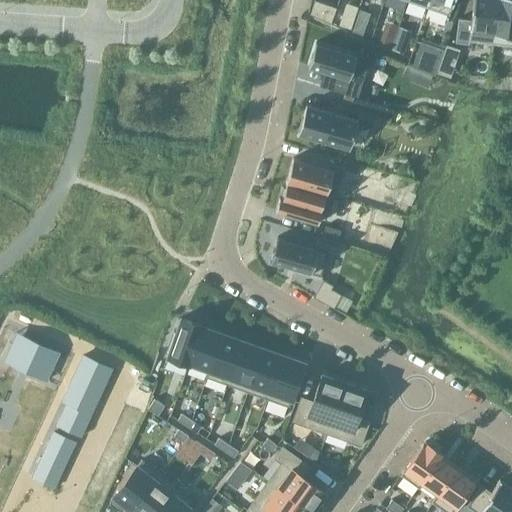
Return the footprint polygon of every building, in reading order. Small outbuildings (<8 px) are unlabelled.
[(428,8),(430,0),(407,0),(407,1),(428,8)] [(449,16),(454,0),(430,0),(428,8),(449,16)] [(469,42),(493,45),(498,0),(473,0),(471,20),(459,19),(455,43),(469,45),(469,42)] [(511,0),(498,0),(493,45),(511,47),(511,0)] [(331,24),(336,9),(314,2),(310,15),(331,24)] [(342,15),(338,27),(351,31),(354,22),(355,20),(342,15)] [(351,31),(351,32),(361,36),(364,26),(354,22),(351,31)] [(398,28),(398,27),(386,23),(379,42),(392,46),(395,37),(398,28)] [(391,49),(390,50),(403,54),(410,32),(398,28),(395,37),(392,46),(391,49)] [(316,42),(308,67),(335,76),(331,90),(344,94),(358,98),(370,59),(316,42)] [(435,77),(436,74),(439,63),(416,55),(412,67),(435,77)] [(439,63),(436,74),(449,78),(454,64),(440,60),(439,63)] [(344,94),(340,107),(376,118),(380,105),(358,98),(344,94)] [(306,105),(298,135),(349,150),(358,120),(306,105)] [(286,185),(333,199),(334,197),(335,197),(343,173),(293,158),(286,183),(287,184),(286,185)] [(359,166),(348,162),(345,170),(357,173),(359,166)] [(333,199),(286,185),(282,199),(280,198),(276,212),(318,223),(322,210),(330,212),(333,199)] [(341,230),(325,226),(323,234),(322,237),(337,242),(341,230)] [(358,229),(353,244),(388,256),(389,256),(391,249),(394,241),(382,237),(358,229)] [(277,237),(270,262),(321,277),(328,252),(277,237)] [(328,251),(331,240),(318,237),(315,247),(328,251)] [(342,295),(332,289),(324,303),(334,309),(342,295)] [(181,318),(167,356),(189,364),(189,363),(202,326),(181,318)] [(206,378),(207,378),(209,370),(222,334),(202,326),(189,363),(209,370),(206,378)] [(40,377),(53,348),(24,334),(11,363),(40,377)] [(209,370),(207,378),(227,385),(243,341),(222,334),(209,370)] [(227,385),(247,392),(263,348),(243,341),(227,385)] [(247,392),(268,400),(283,355),(263,348),(247,392)] [(268,400),(289,407),(305,363),(283,355),(268,400)] [(83,356),(53,421),(82,435),(112,369),(83,356)] [(293,421),(326,433),(345,382),(322,374),(313,402),(301,397),(293,421)] [(369,421),(357,417),(367,390),(345,382),(326,433),(360,445),(369,421)] [(148,409),(158,416),(164,406),(154,399),(148,409)] [(177,420),(187,427),(192,420),(182,414),(177,420)] [(192,420),(187,427),(197,433),(201,426),(192,420)] [(178,429),(174,436),(184,443),(188,436),(178,429)] [(56,433),(36,477),(57,487),(78,443),(56,433)] [(224,451),(229,444),(219,438),(214,445),(224,451)] [(277,445),(268,438),(263,444),(272,452),(277,445)] [(201,454),(205,447),(195,440),(191,447),(201,454)] [(401,475),(418,487),(440,456),(441,454),(423,442),(401,475)] [(224,451),(234,457),(238,451),(229,444),(224,451)] [(211,461),(215,453),(205,447),(201,454),(211,461)] [(283,447),(275,458),(281,463),(268,481),(311,511),(312,511),(326,493),(302,476),(310,466),(283,447)] [(310,447),(305,455),(316,463),(319,453),(310,447)] [(433,502),(458,468),(440,456),(418,487),(419,488),(422,484),(437,495),(432,502),(433,502)] [(159,473),(142,459),(113,496),(130,510),(159,473)] [(241,462),(226,481),(237,489),(252,470),(241,462)] [(458,468),(433,502),(446,511),(452,511),(475,479),(458,468)] [(130,510),(132,511),(156,511),(177,487),(159,473),(130,510)] [(476,511),(504,511),(511,501),(511,487),(500,479),(491,493),(481,486),(468,506),(476,511)] [(249,511),(311,511),(268,481),(247,510),(249,511)] [(156,511),(184,511),(194,500),(177,487),(156,511)] [(215,511),(221,505),(212,498),(206,505),(214,511),(215,511)] [(392,511),(401,511),(404,508),(392,500),(386,508),(392,511)]
